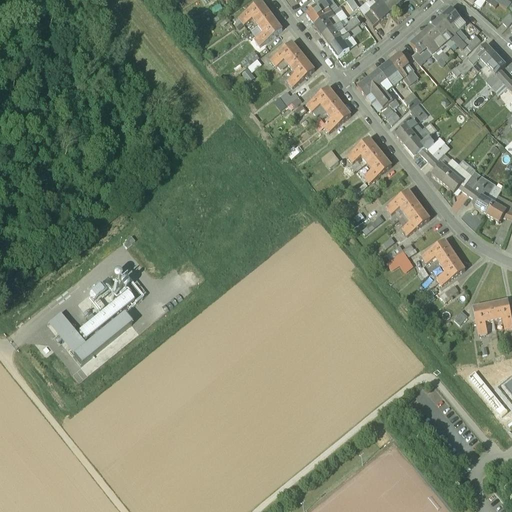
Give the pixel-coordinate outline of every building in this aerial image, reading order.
[(324,0),(315,0),(313,2),(317,9),(318,9),(324,4),(327,2),(324,0)] [(352,0),(347,4),(353,13),(358,9),(352,0)] [(390,15),(376,0),(373,0),(372,2),(377,8),(370,13),(380,24),(390,15)] [(394,0),(385,0),(384,1),(383,0),(376,0),(390,15),(400,6),(394,0)] [(511,0),(488,0),(487,3),(497,10),(500,5),(511,13),(511,4),(510,3),(511,0)] [(369,4),(360,12),(365,18),(370,13),(377,8),(372,2),(369,4)] [(261,3),(238,20),(244,28),(253,21),(258,28),(272,18),(261,3)] [(324,4),(318,9),(323,16),(329,11),(324,4)] [(323,16),(318,9),(317,9),(306,17),(314,28),(332,15),(329,11),(323,16)] [(338,11),(332,15),(335,19),(336,18),(337,19),(341,16),(338,11)] [(451,11),(441,20),(455,36),(459,33),(454,27),(461,22),(451,11)] [(380,24),(370,13),(365,18),(373,30),(380,24)] [(332,15),(314,28),(322,38),(333,30),(328,23),(335,19),(332,15)] [(337,19),(341,25),(346,22),(341,16),(337,19)] [(272,18),(258,28),(263,36),(255,42),(260,49),(283,32),(272,18)] [(328,23),(333,30),(340,26),(341,25),(337,19),(336,18),(335,19),(328,23)] [(455,36),(441,20),(431,29),(440,40),(447,34),(452,40),(455,36)] [(346,22),(341,25),(340,26),(344,31),(350,27),(346,22)] [(348,37),(360,27),(356,22),(350,27),(344,31),(348,37)] [(345,33),(340,26),(333,30),(338,37),(345,33)] [(440,40),(431,29),(421,38),(435,54),(439,51),(434,45),(440,40)] [(333,30),(322,38),(330,49),(347,36),(345,33),(338,37),(333,30)] [(347,36),(330,49),(338,61),(350,52),(345,45),(350,41),(347,36)] [(435,54),(421,38),(410,47),(420,58),(427,51),(432,57),(435,54)] [(292,45),(270,63),(276,70),(285,64),(290,70),(304,59),(292,45)] [(496,59),(486,48),(469,63),(469,64),(471,67),(473,68),(473,69),(480,62),(485,68),(496,59)] [(415,62),(407,54),(403,58),(410,66),(415,62)] [(400,56),(389,65),(403,82),(407,79),(406,78),(402,73),(408,68),(409,67),(400,56)] [(304,59),(290,70),(296,77),(287,84),(292,91),(315,73),(304,59)] [(496,59),(485,68),(495,79),(496,78),(501,73),(506,69),(496,59)] [(468,62),(462,68),(459,66),(456,69),(461,76),(463,78),(470,71),(473,68),(471,67),(470,68),(468,65),(469,64),(469,63),(468,62)] [(480,62),(473,69),(473,68),(470,71),(476,78),(485,68),(480,62)] [(251,73),(262,67),(259,63),(249,68),(251,73)] [(403,82),(389,65),(379,73),(387,84),(394,79),(399,85),(403,82)] [(413,74),(408,68),(402,73),(406,78),(412,74),(413,74)] [(456,69),(451,74),(457,80),(461,76),(456,69)] [(463,78),(462,78),(469,85),(476,78),(470,71),(463,78)] [(387,84),(379,73),(368,81),(382,98),(385,95),(381,89),(387,84)] [(501,73),(496,78),(504,87),(509,82),(501,73)] [(412,74),(406,78),(407,79),(403,82),(408,89),(418,81),(412,74)] [(399,85),(394,79),(387,84),(392,90),(399,85)] [(382,98),(368,81),(357,90),(366,101),(373,95),(378,101),(382,98)] [(340,104),(329,90),(307,108),(312,115),(321,108),(326,115),(340,104)] [(290,108),(292,111),(303,105),(297,95),(291,98),(289,94),(275,103),(281,113),(290,108)] [(429,118),(419,106),(422,104),(413,94),(402,104),(421,125),(429,118)] [(340,104),(326,115),(332,122),(323,129),(329,136),(351,118),(340,104)] [(427,121),(421,126),(425,131),(431,126),(428,122),(427,121)] [(412,123),(395,137),(405,149),(416,139),(411,134),(417,129),(412,123)] [(425,151),(416,139),(405,149),(414,160),(419,156),(424,151),(425,151)] [(370,141),(348,159),(353,166),(362,159),(367,166),(381,155),(370,141)] [(439,152),(435,148),(433,151),(431,148),(426,153),(432,159),(439,152)] [(426,153),(424,151),(419,156),(428,164),(432,159),(426,153)] [(329,170),(340,164),(333,153),(322,159),(329,170)] [(381,155),(367,166),(373,173),(364,180),(370,187),(392,169),(381,155)] [(440,167),(432,159),(428,164),(436,172),(440,167)] [(452,176),(441,166),(436,172),(432,177),(443,187),(452,176)] [(463,185),(452,176),(443,187),(454,196),(458,191),(463,186),(463,185)] [(479,182),(472,178),(465,187),(472,192),(479,182)] [(496,188),(481,179),(479,182),(472,192),(481,199),(482,198),(488,202),(496,188)] [(465,187),(463,186),(458,191),(468,198),(472,192),(465,187)] [(481,199),(472,192),(468,198),(478,205),(481,199)] [(409,193),(386,210),(391,217),(400,211),(405,218),(419,208),(409,193)] [(488,202),(482,198),(481,199),(478,205),(475,211),(487,218),(494,206),(488,202)] [(494,206),(487,218),(499,226),(503,220),(506,214),(507,213),(494,206)] [(430,222),(419,208),(405,218),(411,225),(402,232),(407,239),(430,222)] [(511,215),(506,214),(503,220),(511,223),(511,215)] [(445,243),(422,259),(426,266),(436,260),(441,267),(455,258),(445,243)] [(409,259),(417,254),(412,246),(404,252),(409,259)] [(455,258),(441,267),(446,274),(436,281),(442,288),(465,273),(455,258)] [(445,294),(448,300),(459,294),(456,288),(445,294)] [(78,335),(85,344),(133,305),(126,296),(78,335)] [(511,322),(508,303),(491,306),(494,323),(503,322),(505,332),(511,330),(511,322)] [(491,306),(473,310),(479,338),(487,336),(485,325),(494,323),(491,306)] [(461,326),(468,319),(462,313),(455,320),(461,326)] [(47,327),(73,359),(86,348),(60,316),(47,327)] [(86,348),(73,359),(81,368),(131,327),(123,317),(86,348)] [(511,384),(499,394),(511,410),(511,384)]
